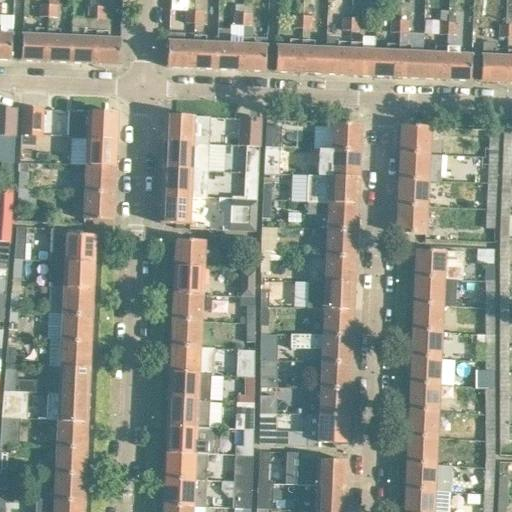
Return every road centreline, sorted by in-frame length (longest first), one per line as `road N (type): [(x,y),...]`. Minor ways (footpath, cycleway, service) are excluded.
road 1 (residential): [(120,511),(141,89)]
road 2 (residential): [(383,99),(369,511)]
road 3 (residential): [(383,99),(141,89)]
road 4 (residential): [(141,89),(0,84)]
road 5 (residential): [(511,105),(383,99)]
